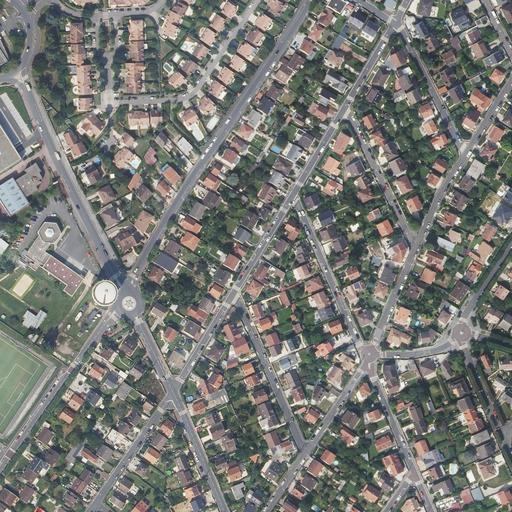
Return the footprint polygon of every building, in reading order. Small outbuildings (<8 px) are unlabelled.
[(282,3),(276,0),(268,0),(267,3),(270,5),(269,7),(266,11),(275,16),(282,3)] [(329,1),(327,6),(340,14),(346,4),(340,0),(326,0),(328,1),(328,0),(329,1)] [(385,0),(383,4),(392,8),(395,1),(395,0),(385,0)] [(421,0),(418,13),(433,16),(435,7),(431,6),(431,0),(421,0)] [(174,3),(170,11),(179,16),(181,17),(187,6),(178,1),(176,5),(174,3)] [(227,2),(220,12),(229,19),(232,16),(230,15),(233,11),(235,8),(227,2)] [(500,9),(508,23),(511,20),(511,8),(510,4),(500,9)] [(321,16),(318,22),(327,27),(331,20),(334,16),(324,9),(322,14),(321,16)] [(451,14),(456,25),(467,20),(463,13),(464,12),(463,10),(462,10),(462,9),(460,10),(459,9),(457,10),(457,12),(451,14)] [(166,18),(164,21),(165,21),(172,25),(174,21),(176,22),(179,16),(170,11),(168,10),(165,17),(166,18)] [(348,20),(361,28),(365,20),(366,18),(362,16),(362,17),(356,13),(356,14),(352,12),(348,20)] [(270,19),(262,13),(259,18),(256,22),(255,21),(253,24),(263,31),(270,19)] [(216,15),(208,26),(218,32),(220,30),(219,29),(222,24),(224,20),(216,15)] [(487,15),(475,21),(477,25),(489,20),(487,15)] [(127,26),(128,30),(140,29),(140,20),(129,21),(129,26),(127,26)] [(172,25),(165,21),(162,28),(164,29),(162,32),(172,37),(177,27),(172,25)] [(362,31),(373,37),(379,27),(368,21),(362,31)] [(414,26),(420,38),(425,36),(428,34),(429,33),(423,22),(418,24),(414,26)] [(69,33),(82,32),(81,29),(79,29),(79,23),(68,24),(69,33)] [(315,42),(318,38),(319,38),(320,38),(320,37),(321,37),(321,36),(321,35),(321,34),(320,34),(323,30),(315,25),(307,37),(315,42)] [(255,45),(262,34),(254,28),(251,33),(248,37),(247,36),(245,39),(255,45)] [(140,29),(128,30),(128,33),(130,33),(130,39),(131,39),(140,39),(141,39),(140,29)] [(208,46),(211,43),(209,42),(212,38),(215,34),(207,29),(199,39),(208,46)] [(476,29),(467,34),(472,44),(480,40),(482,39),(476,29)] [(82,36),(82,32),(69,33),(69,42),(70,42),(79,41),(80,41),(80,36),(82,36)] [(329,50),(336,54),(346,39),(339,35),(329,50)] [(423,40),(429,52),(439,47),(432,35),(429,36),(426,38),(423,40)] [(449,40),(452,44),(453,47),(460,43),(457,36),(453,38),(449,40)] [(0,65),(2,64),(4,63),(6,62),(7,60),(9,59),(8,56),(6,52),(6,51),(2,43),(1,40),(0,38),(0,65)] [(185,51),(190,43),(186,40),(181,48),(185,51)] [(299,50),(308,55),(314,46),(304,40),(302,43),(304,44),(302,46),(301,47),(299,50)] [(471,45),(477,58),(488,53),(486,48),(485,48),(480,40),(472,44),(471,45)] [(131,41),(130,41),(130,47),(128,47),(129,51),(142,51),(141,41),(140,41),(131,41)] [(256,50),(245,42),(242,46),(239,50),(238,49),(236,52),(246,58),(249,54),(252,56),(256,50)] [(81,49),(81,43),(79,44),(70,44),(69,44),(70,54),(82,53),(82,49),(81,49)] [(206,53),(208,50),(199,43),(190,54),(199,60),(202,56),(204,52),(206,53)] [(455,59),(448,63),(450,66),(460,61),(456,52),(454,49),(454,48),(450,50),(455,59)] [(329,50),(324,59),(335,66),(341,56),(336,54),(329,50)] [(399,50),(392,54),(390,52),(386,59),(389,61),(391,61),(394,67),(405,61),(399,50)] [(441,55),(446,64),(448,63),(455,59),(450,50),(441,55)] [(489,55),(494,63),(503,59),(498,50),(489,55)] [(142,51),(129,51),(129,55),(131,55),(131,57),(131,60),(132,60),(141,60),(142,60),(142,51)] [(83,57),(82,53),(70,54),(70,63),(80,63),(81,63),(81,59),(81,57),(83,57)] [(292,70),(293,71),(297,64),(300,66),(304,60),(294,54),(289,62),(282,58),(279,62),(282,64),(292,70)] [(244,61),(234,55),(232,58),(233,59),(231,63),(228,66),(236,72),(244,61)] [(197,65),(187,58),(180,69),(188,75),(191,72),(193,68),(195,69),(197,65)] [(126,73),(138,72),(138,62),(132,62),(124,63),(124,67),(126,67),(126,73)] [(88,69),(88,64),(80,65),(74,65),(75,75),(87,75),(86,69),(88,69)] [(292,70),(282,64),(275,77),(285,82),(292,70)] [(225,85),(233,73),(224,67),(221,70),(223,71),(219,75),(217,79),(225,85)] [(380,68),(371,82),(381,88),(389,73),(380,68)] [(440,72),(447,86),(456,81),(455,79),(457,78),(453,69),(449,71),(448,68),(440,72)] [(496,68),(490,78),(499,83),(505,73),(496,68)] [(343,83),(345,78),(329,69),(323,79),(328,82),(329,80),(333,82),(331,86),(341,92),(343,89),(344,88),(346,85),(343,83)] [(408,86),(399,69),(396,71),(395,73),(398,80),(397,81),(402,89),(408,86)] [(182,82),(185,79),(176,71),(167,81),(174,88),(177,85),(181,81),(182,82)] [(125,79),(125,83),(127,83),(138,82),(139,82),(138,72),(126,73),(127,79),(125,79)] [(87,75),(75,75),(75,85),(87,85),(89,85),(88,80),(87,80),(87,75)] [(224,87),(214,80),(212,84),(213,85),(210,89),(208,93),(216,98),(224,87)] [(139,92),(138,82),(127,83),(127,87),(127,88),(126,88),(126,92),(139,92)] [(448,90),(455,104),(459,102),(464,99),(463,97),(461,94),(465,92),(460,83),(448,90)] [(273,84),(266,95),(275,101),(282,90),(273,84)] [(87,85),(75,85),(76,95),(89,94),(89,90),(87,90),(87,88),(87,85)] [(373,86),(366,98),(376,104),(383,92),(373,86)] [(446,86),(438,90),(440,94),(448,90),(446,86)] [(469,99),(480,106),(476,111),(481,114),(490,100),(485,97),(479,93),(480,91),(474,87),(469,99)] [(336,96),(323,88),(318,95),(319,96),(316,101),(326,106),(329,101),(328,100),(329,97),(334,100),(336,96)] [(405,93),(410,104),(420,98),(415,88),(405,93)] [(394,93),(394,99),(404,93),(402,89),(394,93)] [(214,105),(205,96),(200,101),(201,103),(200,104),(197,108),(205,115),(214,105)] [(89,105),(89,98),(76,98),(77,109),(87,109),(87,105),(89,105)] [(256,109),(264,114),(266,111),(268,112),(270,108),(269,107),(271,103),(263,98),(261,101),(258,105),(256,109)] [(328,111),(313,103),(308,111),(323,120),(328,111)] [(418,108),(424,118),(425,121),(431,118),(434,117),(427,104),(418,108)] [(198,120),(191,108),(185,111),(186,113),(184,114),(181,117),(186,126),(187,126),(188,129),(190,129),(195,126),(196,125),(194,122),(198,120)] [(248,120),(247,123),(254,127),(256,129),(261,121),(259,120),(261,116),(252,110),(246,118),(248,120)] [(511,111),(509,110),(502,120),(511,126),(511,124),(511,111)] [(148,112),(149,125),(157,124),(157,122),(160,122),(160,113),(156,113),(156,111),(148,112)] [(127,126),(137,125),(136,112),(133,112),(132,112),(132,114),(126,114),(127,126)] [(136,112),(137,125),(147,125),(146,113),(140,114),(140,112),(136,112)] [(293,120),(302,126),(305,121),(300,119),(302,115),(298,112),(297,113),(296,112),(295,112),(291,118),(292,119),(293,120)] [(469,113),(462,122),(471,128),(477,118),(469,113)] [(80,123),(87,130),(96,120),(93,117),(92,118),(87,114),(80,123)] [(363,118),(368,128),(375,125),(370,114),(363,118)] [(215,116),(207,126),(211,129),(219,119),(215,116)] [(422,123),(428,135),(437,130),(431,118),(425,121),(422,123)] [(96,120),(87,130),(94,136),(102,127),(98,124),(99,122),(96,120)] [(243,124),(238,133),(247,138),(254,127),(247,123),(245,122),(244,124),(243,124)] [(0,173),(21,160),(16,152),(8,140),(9,138),(0,124),(0,173)] [(496,126),(489,137),(491,138),(489,140),(495,144),(504,131),(496,126)] [(371,134),(376,142),(383,139),(379,130),(371,134)] [(429,140),(435,151),(442,147),(441,144),(447,142),(441,131),(430,136),(431,139),(429,140)] [(69,132),(61,135),(66,147),(67,147),(72,158),(84,152),(81,145),(80,146),(78,142),(76,143),(73,136),(71,137),(69,132)] [(166,139),(159,132),(154,139),(153,141),(162,150),(164,147),(162,145),(166,139)] [(118,141),(127,149),(134,141),(124,133),(121,136),(122,137),(118,141)] [(303,136),(298,143),(307,148),(314,137),(307,133),(305,137),(303,136)] [(350,138),(341,133),(333,146),(335,147),(333,150),(340,155),(350,138)] [(247,146),(234,138),(229,145),(230,146),(228,149),(236,154),(237,153),(238,154),(239,152),(241,153),(243,149),(244,150),(247,146)] [(271,138),(263,151),(265,153),(268,148),(274,139),(271,138)] [(190,147),(182,139),(176,145),(184,153),(190,147)] [(382,146),(385,152),(383,152),(387,160),(397,155),(390,141),(382,146)] [(275,142),(271,149),(277,153),(281,145),(275,142)] [(303,150),(293,144),(285,157),(294,162),(299,154),(300,155),(303,150)] [(489,160),(497,149),(488,144),(485,148),(484,148),(480,154),(489,160)] [(186,155),(192,149),(190,147),(184,153),(186,155)] [(115,154),(125,163),(132,156),(123,148),(119,152),(118,151),(115,154)] [(227,149),(222,158),(231,164),(237,154),(236,154),(228,149),(227,149)] [(118,170),(125,163),(115,154),(112,157),(114,158),(109,162),(118,170)] [(152,164),(155,160),(149,155),(146,159),(152,164)] [(289,165),(276,156),(273,162),(275,163),(273,166),(284,173),(289,165)] [(339,162),(329,156),(327,160),(328,161),(324,168),(329,172),(330,171),(336,174),(339,170),(336,168),(339,162)] [(187,168),(190,164),(184,157),(180,161),(187,168)] [(392,166),(397,177),(407,171),(402,160),(401,161),(399,157),(389,162),(391,166),(392,166)] [(432,167),(442,173),(447,164),(437,158),(432,167)] [(475,159),(466,173),(475,179),(484,165),(475,159)] [(353,177),(365,172),(359,161),(348,167),(353,177)] [(11,178),(0,185),(0,202),(9,217),(28,204),(24,198),(37,190),(34,187),(38,185),(36,182),(36,178),(40,176),(38,173),(40,172),(34,163),(24,170),(26,173),(13,182),(11,178)] [(217,164),(211,172),(216,175),(222,167),(217,164)] [(499,171),(495,177),(497,178),(504,167),(502,166),(499,171)] [(99,179),(93,167),(79,173),(85,185),(99,179)] [(179,178),(169,167),(161,175),(171,185),(179,178)] [(275,171),(268,182),(278,187),(280,183),(281,180),(282,181),(285,177),(275,171)] [(426,182),(434,186),(440,176),(433,171),(426,182)] [(138,175),(135,172),(126,187),(129,191),(130,189),(129,188),(131,185),(131,186),(135,179),(138,175)] [(209,173),(203,184),(210,188),(209,191),(220,198),(222,194),(216,190),(221,181),(209,173)] [(368,187),(371,185),(370,181),(369,182),(365,175),(356,179),(361,190),(368,187)] [(396,181),(402,193),(412,189),(406,176),(396,181)] [(465,176),(459,185),(468,191),(474,182),(465,176)] [(335,181),(330,178),(325,186),(323,189),(329,193),(331,190),(333,191),(336,186),(342,190),(342,186),(335,181)] [(305,184),(315,190),(317,186),(307,180),(305,184)] [(168,191),(160,183),(155,189),(162,196),(168,191)] [(263,189),(258,198),(265,202),(269,204),(272,200),(271,199),(272,197),(271,196),(276,190),(266,184),(263,189)] [(113,198),(107,185),(96,191),(98,196),(99,196),(102,203),(113,198)] [(373,197),(368,187),(361,190),(358,192),(363,202),(373,197)] [(453,199),(450,205),(461,210),(465,203),(468,198),(457,191),(454,197),(455,198),(454,200),(453,199)] [(307,207),(320,202),(316,193),(303,199),(307,207)] [(248,198),(241,194),(239,198),(240,198),(238,201),(243,204),(245,201),(246,202),(248,198)] [(149,195),(141,203),(149,211),(157,203),(149,195)] [(207,195),(202,205),(205,207),(211,210),(217,201),(207,195)] [(405,200),(410,211),(421,206),(416,196),(405,200)] [(511,204),(506,200),(496,215),(504,220),(511,207),(511,204)] [(197,202),(189,214),(198,220),(205,207),(202,205),(197,202)] [(272,206),(269,204),(265,202),(262,207),(259,211),(256,209),(254,214),(258,216),(259,217),(265,221),(271,212),(269,211),(272,206)] [(110,208),(108,203),(98,208),(100,213),(99,213),(105,226),(115,221),(109,208),(110,208)] [(366,214),(369,221),(379,217),(377,214),(379,213),(377,208),(366,214)] [(249,211),(241,224),(251,230),(259,217),(258,216),(254,214),(249,211)] [(445,214),(441,222),(449,225),(454,215),(445,211),(444,214),(445,214)] [(140,234),(151,218),(142,212),(133,226),(140,234)] [(321,225),(331,221),(327,212),(317,217),(321,225)] [(195,222),(186,216),(181,224),(190,230),(195,222)] [(355,219),(359,228),(365,226),(361,217),(355,219)] [(436,224),(448,229),(450,226),(449,225),(441,222),(437,220),(436,224)] [(294,239),(300,229),(293,225),(295,223),(291,221),(290,223),(289,222),(284,229),(290,233),(289,236),(294,239)] [(38,235),(24,256),(34,263),(33,264),(30,263),(28,267),(35,271),(38,266),(66,285),(62,291),(71,297),(83,279),(44,252),(50,244),(54,244),(61,234),(55,223),(43,222),(36,232),(38,235)] [(378,228),(383,240),(394,234),(388,223),(378,228)] [(319,229),(324,240),(326,240),(329,238),(337,235),(332,224),(319,229)] [(489,242),(496,230),(487,224),(485,227),(487,228),(482,237),(489,242)] [(345,231),(346,234),(359,229),(357,225),(345,231)] [(239,228),(233,238),(242,244),(246,237),(248,239),(251,234),(239,228)] [(130,246),(137,243),(131,229),(113,238),(119,251),(128,247),(126,243),(128,242),(130,246)] [(451,230),(446,240),(455,244),(456,244),(460,234),(451,230)] [(187,231),(181,242),(193,249),(199,239),(187,231)] [(334,244),(337,251),(347,247),(343,236),(331,241),(333,245),(334,244)] [(446,246),(445,249),(451,252),(455,244),(446,240),(438,237),(436,241),(436,242),(436,243),(436,244),(437,244),(437,245),(438,245),(442,246),(443,245),(446,246)] [(0,256),(10,245),(1,238),(0,238),(0,256)] [(279,238),(275,245),(275,246),(272,251),(280,255),(287,243),(279,238)] [(171,240),(165,250),(176,257),(179,253),(177,252),(181,245),(171,240)] [(471,252),(468,255),(475,260),(481,263),(483,260),(484,260),(488,254),(487,253),(488,252),(491,253),(494,249),(483,241),(475,255),(471,252)] [(387,249),(390,254),(390,253),(393,258),(392,259),(390,261),(400,263),(405,251),(405,248),(402,242),(387,249)] [(363,256),(364,260),(372,257),(369,250),(366,243),(364,244),(369,254),(363,256)] [(238,244),(233,252),(231,251),(229,254),(236,258),(238,255),(237,254),(238,252),(243,256),(247,249),(238,244)] [(369,250),(372,257),(376,258),(384,259),(385,257),(382,252),(383,251),(380,244),(369,250)] [(299,265),(309,260),(306,253),(307,252),(304,245),(296,249),(299,256),(296,257),(299,265)] [(405,251),(400,263),(404,264),(407,257),(409,252),(409,248),(409,247),(405,248),(405,251)] [(344,255),(334,259),(337,267),(340,265),(342,265),(351,261),(347,254),(346,251),(343,253),(344,255)] [(437,255),(427,251),(425,256),(427,257),(426,258),(425,257),(424,259),(424,261),(430,263),(432,259),(435,260),(434,262),(439,264),(443,255),(438,253),(437,255)] [(162,252),(156,263),(165,269),(171,258),(162,252)] [(229,254),(223,263),(233,269),(239,260),(236,258),(229,254)] [(481,263),(475,260),(465,275),(473,280),(483,265),(481,263)] [(185,267),(192,271),(194,269),(194,268),(188,263),(185,267)] [(296,269),(301,280),(309,276),(307,270),(309,269),(308,264),(296,269)] [(154,266),(148,277),(158,283),(159,280),(162,281),(165,277),(162,275),(164,272),(154,266)] [(262,280),(268,270),(261,266),(255,276),(257,278),(256,279),(258,280),(264,284),(268,286),(269,284),(262,280)] [(379,279),(391,285),(396,274),(389,271),(390,268),(385,266),(379,279)] [(350,279),(359,275),(356,267),(346,271),(350,279)] [(425,268),(420,279),(430,284),(435,272),(425,268)] [(276,269),(273,274),(284,280),(285,274),(276,269)] [(221,271),(214,281),(223,287),(230,274),(225,271),(224,273),(221,271)] [(304,283),(309,294),(323,288),(318,277),(304,283)] [(347,286),(349,290),(348,291),(346,292),(347,294),(346,294),(350,301),(357,298),(355,294),(357,294),(355,291),(358,290),(359,291),(366,288),(366,287),(363,279),(347,286)] [(413,279),(406,295),(415,299),(419,292),(421,293),(425,285),(413,279)] [(256,297),(263,287),(253,281),(247,291),(256,297)] [(380,281),(374,294),(383,299),(388,288),(387,287),(388,284),(380,281)] [(459,281),(451,294),(460,300),(466,291),(465,291),(467,286),(459,281)] [(214,284),(209,292),(217,298),(222,289),(214,284)] [(112,292),(111,289),(109,287),(106,286),(104,285),(101,286),(98,287),(96,289),(95,291),(95,294),(95,297),(96,299),(97,300),(97,302),(98,303),(99,302),(100,303),(103,303),(106,303),(108,302),(110,300),(112,297),(112,294),(112,292)] [(501,285),(495,294),(503,300),(509,290),(501,285)] [(279,294),(285,307),(291,305),(284,291),(281,293),(279,294)] [(314,299),(319,310),(329,305),(330,305),(327,297),(325,298),(322,291),(310,297),(312,300),(314,299)] [(204,297),(198,307),(208,314),(214,303),(204,297)] [(443,310),(438,318),(445,323),(450,315),(447,313),(452,304),(445,300),(444,303),(441,301),(438,307),(443,310)] [(156,302),(151,311),(162,318),(167,308),(156,302)] [(404,302),(402,307),(410,310),(411,311),(413,306),(404,302)] [(251,306),(255,315),(256,315),(256,316),(251,319),(253,322),(265,316),(259,303),(251,306)] [(285,307),(275,312),(276,315),(276,316),(292,309),(291,305),(285,307)] [(317,311),(321,322),(333,317),(330,311),(332,310),(329,305),(319,310),(317,311)] [(208,314),(198,307),(193,316),(190,321),(199,326),(200,327),(203,322),(208,314)] [(401,307),(395,320),(403,323),(405,320),(406,320),(410,310),(402,307),(401,307)] [(490,308),(484,318),(489,321),(490,319),(496,322),(502,312),(497,308),(495,311),(490,308)] [(36,317),(27,311),(23,317),(25,319),(22,324),(28,328),(30,325),(37,329),(47,315),(40,310),(36,317)] [(89,323),(96,312),(94,310),(87,321),(89,323)] [(372,321),(368,311),(357,315),(361,325),(372,321)] [(253,322),(254,325),(259,323),(262,330),(271,326),(268,318),(276,315),(275,312),(265,316),(253,322)] [(505,314),(499,323),(507,329),(511,320),(511,317),(506,313),(505,314)] [(190,320),(184,331),(193,337),(199,326),(190,321),(190,320)] [(237,339),(240,338),(237,331),(235,331),(230,320),(227,321),(228,324),(228,325),(228,326),(224,328),(227,335),(225,338),(231,342),(237,339)] [(342,331),(337,321),(328,325),(332,335),(342,331)] [(294,326),(296,333),(302,330),(299,324),(294,326)] [(177,333),(168,327),(162,336),(171,342),(177,333)] [(407,343),(410,336),(392,328),(386,341),(391,343),(392,341),(399,344),(401,340),(407,343)] [(420,333),(422,343),(430,342),(429,331),(420,333)] [(265,337),(270,348),(275,345),(280,343),(275,333),(265,337)] [(238,341),(233,343),(235,349),(234,349),(235,351),(236,351),(237,354),(243,352),(244,355),(250,352),(243,337),(240,338),(237,339),(238,341)] [(126,339),(120,348),(130,355),(136,346),(126,339)] [(270,349),(274,356),(279,354),(279,353),(280,353),(279,349),(278,350),(277,347),(281,345),(283,349),(288,347),(285,341),(280,343),(275,345),(276,346),(270,349)] [(320,358),(331,350),(326,342),(323,345),(322,344),(317,348),(319,351),(316,353),(314,354),(316,356),(317,358),(319,356),(320,358)] [(215,344),(207,356),(217,362),(224,350),(215,344)] [(107,346),(100,356),(107,361),(114,351),(107,346)] [(174,350),(168,359),(182,367),(184,364),(185,363),(182,362),(185,357),(174,350)] [(354,359),(348,355),(347,357),(340,367),(342,369),(343,367),(348,371),(354,362),(354,359)] [(481,358),(485,369),(482,371),(484,375),(492,371),(490,367),(491,366),(489,361),(490,361),(487,355),(481,358)] [(278,360),(282,369),(290,366),(290,365),(291,364),(290,362),(289,362),(287,359),(286,357),(279,360),(278,360)] [(227,364),(226,370),(238,365),(237,360),(227,364)] [(439,368),(447,379),(453,375),(449,368),(451,367),(444,360),(439,368)] [(498,360),(499,370),(511,368),(511,360),(498,360)] [(431,362),(420,367),(424,377),(435,372),(431,362)] [(133,367),(129,373),(138,379),(143,371),(141,369),(142,367),(136,363),(133,367)] [(95,364),(89,372),(98,379),(104,370),(95,364)] [(253,372),(250,364),(242,367),(245,375),(253,372)] [(335,366),(326,380),(333,385),(335,382),(339,382),(339,378),(343,372),(335,366)] [(383,366),(383,372),(386,381),(395,377),(398,376),(395,370),(395,366),(383,366)] [(214,373),(208,383),(213,386),(217,388),(219,384),(220,385),(221,377),(220,376),(222,372),(215,367),(212,371),(214,373)] [(284,375),(290,389),(300,385),(294,370),(284,375)] [(76,376),(81,380),(84,382),(86,378),(78,373),(76,376)] [(113,388),(118,379),(109,374),(104,384),(113,388)] [(244,379),(249,388),(260,383),(256,374),(244,379)] [(386,385),(390,394),(399,390),(395,381),(396,381),(395,377),(386,381),(388,385),(386,385)] [(213,386),(208,383),(205,381),(201,378),(199,382),(204,396),(213,392),(219,390),(217,388),(212,390),(211,387),(213,386)] [(497,378),(493,384),(502,391),(504,388),(507,384),(497,378)] [(463,379),(449,385),(451,390),(456,388),(460,397),(469,393),(463,379)] [(123,381),(115,394),(118,396),(121,392),(121,391),(126,383),(123,381)] [(370,394),(366,385),(363,384),(356,395),(359,402),(366,399),(365,396),(370,394)] [(324,391),(317,386),(315,389),(314,389),(315,390),(313,392),(315,394),(313,397),(315,398),(314,399),(317,401),(318,400),(323,393),(322,393),(324,391)] [(93,388),(85,400),(94,406),(102,394),(93,388)] [(305,399),(300,388),(291,392),(296,402),(305,399)] [(330,392),(338,397),(340,393),(332,388),(330,392)] [(263,390),(252,395),(256,403),(267,399),(263,390)] [(501,400),(511,406),(511,393),(507,391),(501,400)] [(74,394),(68,404),(77,409),(83,401),(74,394)] [(471,401),(469,396),(457,401),(462,413),(472,408),(473,408),(470,402),(471,401)] [(393,402),(397,409),(399,409),(400,411),(414,405),(412,402),(404,406),(401,398),(393,402)] [(147,400),(142,408),(145,410),(148,407),(151,409),(154,404),(147,400)] [(427,402),(432,414),(436,412),(435,411),(431,400),(427,402)] [(257,405),(259,409),(261,416),(263,415),(265,419),(274,415),(268,401),(257,405)] [(192,406),(196,414),(200,413),(204,411),(203,409),(207,407),(206,404),(204,405),(202,402),(192,406)] [(409,409),(415,422),(419,420),(420,420),(422,419),(423,418),(417,405),(409,409)] [(132,412),(127,420),(135,426),(141,418),(139,417),(142,413),(134,407),(131,411),(132,412)] [(313,407),(305,418),(313,424),(321,413),(313,407)] [(65,408),(59,417),(69,423),(75,415),(65,408)] [(475,416),(472,408),(462,413),(467,424),(478,419),(477,415),(475,416)] [(358,418),(347,410),(340,421),(351,428),(358,418)] [(371,422),(380,418),(376,410),(367,413),(371,422)] [(205,417),(209,426),(220,422),(216,413),(205,417)] [(233,416),(237,427),(236,428),(237,431),(241,429),(236,415),(233,416)] [(258,421),(261,426),(268,423),(270,428),(278,424),(274,415),(265,419),(258,421)] [(101,423),(98,427),(101,429),(105,424),(98,419),(96,422),(94,424),(92,427),(93,428),(94,427),(95,428),(99,422),(101,423)] [(167,419),(160,428),(165,431),(164,433),(167,435),(175,425),(167,419)] [(413,423),(418,435),(429,430),(428,427),(426,428),(422,419),(420,420),(413,423)] [(478,419),(467,424),(471,433),(483,428),(479,419),(478,419)] [(122,420),(115,431),(119,433),(124,437),(131,427),(122,420)] [(213,438),(224,433),(220,425),(210,430),(213,438)] [(41,435),(38,440),(46,446),(52,436),(50,434),(51,432),(44,428),(40,435),(41,435)] [(345,436),(343,440),(349,444),(355,435),(344,428),(340,433),(345,436)] [(471,436),(475,445),(489,439),(485,430),(471,436)] [(263,436),(268,449),(275,446),(280,444),(274,431),(263,436)] [(110,432),(105,439),(112,444),(117,437),(110,432)] [(159,433),(150,444),(159,451),(167,439),(159,433)] [(223,442),(227,451),(227,453),(236,449),(234,445),(236,444),(231,433),(221,437),(223,442)] [(378,450),(391,444),(387,436),(374,442),(378,450)] [(275,446),(277,450),(283,447),(285,453),(290,450),(289,450),(293,448),(292,444),(291,445),(289,440),(280,444),(275,446)] [(414,444),(419,455),(422,454),(425,453),(429,451),(424,440),(414,444)] [(477,447),(482,459),(492,454),(488,443),(477,447)] [(77,449),(72,456),(74,458),(83,445),(81,444),(80,444),(77,449)] [(96,454),(106,461),(113,451),(102,444),(96,454)] [(73,446),(65,459),(69,461),(72,456),(77,449),(73,446)] [(150,448),(144,457),(153,463),(159,455),(150,448)] [(429,451),(425,453),(422,454),(424,458),(426,457),(427,460),(423,462),(425,468),(435,464),(438,462),(441,461),(436,451),(438,450),(437,448),(429,451)] [(48,454),(43,461),(49,465),(51,467),(60,455),(50,449),(47,453),(48,454)] [(326,450),(320,459),(328,464),(335,456),(326,450)] [(89,454),(87,457),(95,462),(98,458),(88,452),(87,453),(89,454)] [(250,457),(256,462),(258,453),(253,455),(250,457)] [(274,453),(270,459),(274,462),(275,463),(279,456),(274,453)] [(382,458),(386,467),(389,466),(399,462),(395,453),(382,458)] [(174,459),(179,471),(187,468),(189,468),(184,455),(174,459)] [(35,456),(27,468),(37,475),(42,467),(46,470),(49,465),(43,461),(35,456)] [(355,468),(359,462),(358,462),(359,460),(355,457),(350,464),(355,468)] [(214,463),(217,469),(224,466),(224,468),(236,463),(235,460),(226,464),(224,459),(220,461),(219,459),(214,461),(215,463),(214,463)] [(269,459),(260,472),(269,478),(271,475),(276,478),(281,469),(273,464),(274,462),(270,459),(269,459)] [(477,464),(484,479),(494,474),(490,464),(492,464),(490,459),(477,464)] [(323,466),(314,460),(306,471),(315,477),(323,466)] [(227,471),(229,476),(228,478),(229,479),(231,480),(231,481),(241,476),(240,473),(241,472),(240,470),(239,470),(237,465),(240,464),(239,461),(236,463),(224,468),(226,471),(227,471)] [(389,466),(393,475),(403,470),(399,462),(389,466)] [(141,463),(135,471),(142,477),(148,468),(141,463)] [(430,474),(433,480),(442,477),(437,466),(436,466),(434,467),(427,470),(429,474),(430,474)] [(316,477),(319,479),(326,468),(324,467),(316,477)] [(17,473),(14,477),(20,481),(22,478),(31,483),(37,475),(27,468),(22,477),(17,473)] [(177,472),(182,484),(192,480),(187,468),(179,471),(177,472)] [(85,469),(78,479),(86,484),(87,485),(94,475),(85,469)] [(395,481),(393,480),(384,473),(378,482),(382,485),(380,487),(387,492),(395,481)] [(299,484),(311,492),(317,483),(305,474),(299,484)] [(449,478),(432,486),(434,490),(443,486),(446,493),(454,489),(449,478)] [(78,479),(71,488),(79,494),(86,484),(78,479)] [(123,479),(118,487),(126,493),(127,491),(132,484),(130,483),(129,484),(127,482),(123,479)] [(263,484),(274,491),(276,488),(266,481),(263,484)] [(232,487),(237,499),(243,496),(240,488),(244,486),(242,482),(232,487)] [(291,493),(300,498),(305,491),(297,485),(291,493)] [(19,498),(20,499),(26,503),(34,491),(28,487),(26,486),(22,493),(19,498)] [(185,491),(189,499),(192,498),(199,495),(196,486),(185,491)] [(362,494),(373,502),(379,493),(369,486),(366,489),(365,489),(362,494)] [(471,489),(475,502),(483,500),(480,487),(471,489)] [(5,488),(0,495),(0,499),(10,506),(16,496),(5,488)] [(125,493),(118,488),(110,500),(120,507),(129,496),(126,494),(125,493)] [(462,490),(469,505),(474,503),(467,488),(464,490),(462,490)] [(249,489),(245,500),(249,503),(252,505),(253,503),(258,506),(263,498),(254,492),(249,489)] [(497,494),(502,505),(505,504),(511,500),(511,498),(511,496),(510,496),(507,489),(497,494)] [(469,505),(462,490),(459,492),(464,504),(466,507),(469,505)] [(129,496),(134,500),(136,497),(127,491),(126,493),(126,494),(129,496)] [(69,492),(63,501),(71,507),(78,497),(69,492)] [(195,511),(197,511),(192,498),(189,499),(172,507),(169,508),(170,510),(171,511),(195,511)] [(413,498),(406,501),(401,509),(404,511),(412,511),(413,511),(412,509),(417,507),(417,506),(414,500),(413,498)] [(283,506),(290,511),(295,511),(299,507),(288,499),(283,506)] [(138,503),(130,511),(142,511),(145,509),(147,507),(144,504),(141,501),(139,503),(138,503)] [(253,511),(256,507),(252,505),(249,503),(242,511),(253,511)]
